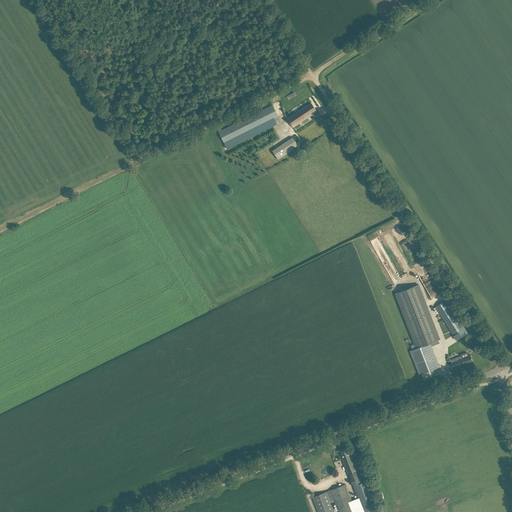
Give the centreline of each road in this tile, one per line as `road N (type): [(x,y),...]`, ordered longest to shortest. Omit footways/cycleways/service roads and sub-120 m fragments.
road 1 (tertiary): [(133,511),(501,368)]
road 2 (track): [(315,76),(0,231)]
road 3 (unclassified): [(501,368),(315,76)]
road 4 (track): [(315,76),(430,0)]
